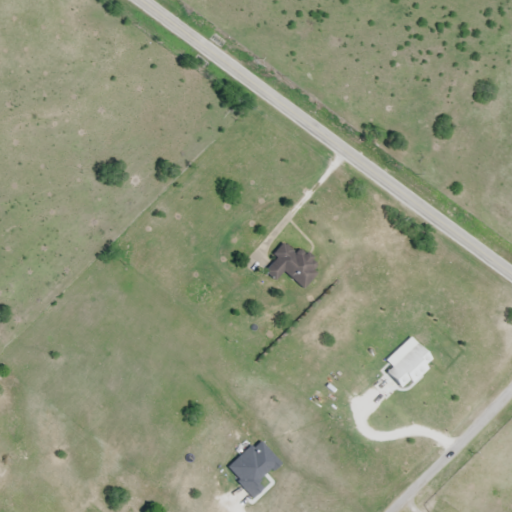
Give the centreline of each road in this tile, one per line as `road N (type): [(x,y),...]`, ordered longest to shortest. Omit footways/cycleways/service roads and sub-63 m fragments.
road 1 (secondary): [(511,275),(139,0)]
road 2 (residential): [(387,511),(511,387)]
